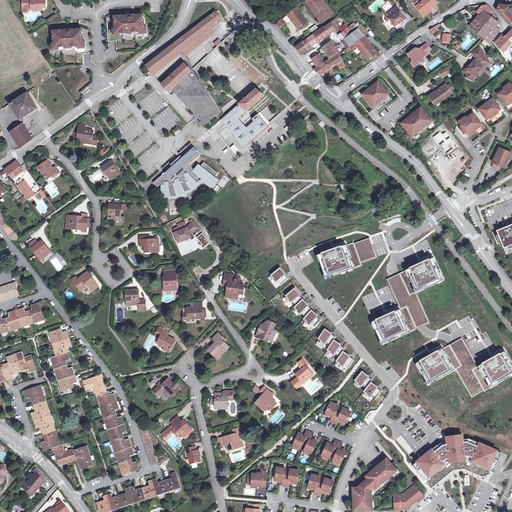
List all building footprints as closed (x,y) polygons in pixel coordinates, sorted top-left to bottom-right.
[(26,0),(27,7),(31,7),(31,8),(34,11),(41,10),(42,9),(42,5),(45,5),(45,0),(42,0),(41,0),(33,0),(31,1),(30,0),(26,0)] [(326,4),(323,0),(318,0),(309,7),(314,13),(326,4)] [(423,14),(438,1),(436,0),(423,0),(416,6),(423,14)] [(333,13),(326,4),(314,13),(321,22),(333,13)] [(511,17),(511,16),(511,8),(507,7),(509,6),(499,5),(496,10),(509,25),(511,22),(511,17)] [(386,18),(387,21),(388,20),(390,19),(395,26),(406,19),(396,6),(387,13),(388,14),(387,15),(386,17),(386,18)] [(307,22),(296,7),(284,17),(288,22),(291,20),(298,29),(307,22)] [(222,20),(215,11),(203,20),(175,42),(181,50),(183,52),(186,56),(192,51),(188,45),(197,38),(197,39),(210,29),(211,30),(222,20)] [(495,20),(488,15),(484,11),(478,18),(477,19),(476,18),(470,27),(481,36),(485,39),(489,43),(500,31),(496,27),(498,25),(497,22),(495,20)] [(126,19),(114,20),(115,36),(144,34),(143,18),(134,18),(131,18),(131,20),(127,21),(126,19)] [(279,28),(285,23),(282,18),(275,23),(279,28)] [(334,19),(323,26),(324,27),(329,34),(330,32),(333,31),(336,29),(340,26),(334,19)] [(359,29),(358,28),(354,23),(349,27),(339,35),(343,41),(359,29)] [(359,29),(365,36),(368,33),(361,25),(358,28),(359,29)] [(318,30),(314,26),(309,29),(313,34),(318,30)] [(329,34),(324,27),(313,35),(307,39),(303,42),(295,47),(300,53),(307,48),(311,46),(318,41),(329,34)] [(188,45),(192,51),(214,34),(211,30),(210,29),(197,39),(197,38),(188,45)] [(365,36),(359,29),(343,41),(342,42),(347,48),(355,42),(365,36)] [(65,33),(65,31),(62,31),(53,31),(54,48),(83,46),(82,30),(73,30),(70,31),(70,32),(65,33)] [(511,30),(505,37),(504,38),(501,35),(494,44),(503,53),(507,49),(511,43),(511,42),(511,30)] [(377,58),(380,56),(377,52),(376,53),(364,37),(356,44),(355,43),(346,50),(348,52),(356,46),(367,59),(374,55),(377,58)] [(219,39),(214,43),(217,47),(222,43),(219,39)] [(331,41),(323,47),(326,52),(330,58),(339,52),(335,47),(331,41)] [(181,50),(175,42),(172,44),(148,63),(145,65),(152,73),(162,65),(181,50)] [(415,53),(413,51),(408,55),(412,61),(412,64),(415,67),(420,63),(420,60),(423,58),(427,54),(428,54),(428,53),(423,47),(422,47),(417,51),(415,53)] [(475,60),(471,65),(467,69),(466,67),(463,71),(467,74),(466,77),(473,80),(475,76),(478,73),(479,73),(481,71),(481,69),(483,66),(490,62),(484,53),(475,60)] [(337,64),(342,60),(338,54),(324,63),(319,55),(313,59),(317,66),(318,67),(314,70),(320,75),(337,64)] [(345,65),(342,60),(337,64),(340,68),(345,65)] [(171,76),(162,84),(169,92),(172,89),(180,99),(189,95),(204,122),(220,112),(211,97),(193,78),(195,76),(191,72),(192,71),(185,64),(171,76)] [(146,67),(141,70),(147,78),(152,74),(146,67)] [(446,68),(440,72),(443,77),(449,73),(446,68)] [(368,90),(362,95),(372,107),(388,95),(378,82),(372,87),(368,90)] [(511,86),(510,83),(503,88),(505,90),(498,95),(506,105),(508,103),(509,104),(511,102),(511,86)] [(428,96),(434,104),(440,100),(441,100),(452,93),(446,86),(438,91),(437,90),(428,96)] [(256,88),(238,104),(246,111),(263,97),(256,88)] [(9,106),(11,105),(20,119),(21,121),(24,120),(23,118),(37,109),(27,93),(14,102),(11,98),(8,100),(10,103),(8,105),(9,106)] [(500,109),(492,99),(479,109),(487,120),(489,118),(490,120),(495,116),(499,113),(498,111),(500,109)] [(246,111),(238,104),(219,120),(241,147),(267,125),(256,113),(251,118),(253,121),(247,127),(238,118),(246,111)] [(402,124),(412,136),(417,131),(417,132),(426,125),(425,124),(431,120),(421,108),(412,115),(409,118),(402,124)] [(462,126),(467,134),(469,132),(471,134),(476,131),(480,128),(478,126),(481,124),(473,114),(467,119),(465,117),(458,122),(462,126)] [(23,124),(12,132),(22,148),(33,138),(24,123),(23,124)] [(79,125),(77,134),(77,139),(84,140),(84,143),(96,145),(97,136),(92,135),(92,131),(85,129),(85,126),(79,125)] [(467,134),(462,126),(460,127),(462,129),(460,130),(463,134),(465,133),(468,138),(477,132),(476,131),(471,134),(469,132),(467,134)] [(436,143),(440,140),(437,136),(438,136),(437,133),(432,137),(436,143)] [(230,148),(235,154),(239,151),(234,145),(230,148)] [(452,148),(445,155),(450,161),(449,162),(454,166),(462,157),(452,148)] [(502,149),(500,148),(498,153),(493,163),(492,167),(499,170),(501,167),(503,168),(510,153),(502,149)] [(156,185),(160,189),(163,185),(164,186),(161,198),(174,197),(173,195),(176,194),(177,196),(188,191),(187,190),(190,188),(191,189),(200,181),(197,179),(199,176),(202,179),(213,187),(218,181),(214,178),(218,173),(204,162),(200,167),(198,165),(194,171),(188,166),(197,154),(190,149),(181,161),(179,163),(176,161),(170,169),(173,171),(166,179),(167,180),(165,182),(161,179),(156,185)] [(111,160),(102,167),(110,179),(120,172),(111,160)] [(5,170),(0,173),(2,176),(7,173),(8,175),(11,179),(23,171),(16,161),(5,170)] [(55,173),(56,175),(59,172),(55,167),(52,169),(47,161),(38,167),(46,179),(51,176),(55,173)] [(25,194),(31,190),(26,183),(24,182),(18,186),(24,195),(25,194)] [(25,194),(24,195),(25,196),(27,199),(34,195),(31,190),(25,194)] [(121,208),(121,205),(109,204),(108,219),(120,220),(121,208)] [(0,224),(13,242),(14,242),(19,238),(1,213),(0,211),(0,224)] [(87,219),(87,215),(82,214),(82,217),(67,216),(66,229),(81,229),(82,232),(86,232),(87,227),(90,227),(91,219),(87,219)] [(191,235),(199,228),(194,221),(187,227),(185,222),(178,225),(179,227),(173,229),(175,233),(174,233),(179,243),(191,237),(191,235)] [(511,244),(511,224),(496,231),(504,248),(511,244)] [(155,247),(158,247),(158,239),(149,239),(149,236),(140,236),(140,246),(144,246),(144,252),(155,251),(155,247)] [(206,237),(201,242),(206,247),(211,242),(206,237)] [(29,244),(38,257),(41,254),(44,257),(50,253),(41,241),(38,244),(35,240),(29,244)] [(353,243),(337,249),(336,246),(330,248),(331,251),(318,255),(326,278),(361,265),(353,243)] [(444,279),(433,257),(424,262),(423,260),(418,262),(419,264),(399,273),(410,295),(444,279)] [(280,268),(270,276),(276,282),(277,281),(280,285),(288,279),(282,273),(283,272),(280,268)] [(176,272),(163,272),(164,291),(173,291),(172,286),(176,286),(176,272)] [(98,287),(88,273),(82,277),(81,276),(77,279),(75,277),(72,280),(80,291),(86,286),(94,289),(98,287)] [(240,285),(240,280),(234,280),(235,275),(225,274),(224,283),(230,284),(229,286),(227,286),(226,297),(230,298),(236,299),(237,295),(237,293),(242,294),(243,285),(240,285)] [(0,302),(18,296),(15,286),(17,285),(16,282),(0,287),(0,302)] [(303,299),(297,293),(298,292),(295,288),(285,296),(291,303),(292,302),(296,306),(294,308),(300,314),(301,313),(305,317),(303,319),(310,325),(311,324),(314,327),(321,320),(315,315),(315,314),(311,310),(306,304),(307,303),(303,299)] [(126,291),(127,301),(130,301),(131,305),(139,305),(139,310),(146,310),(145,300),(139,300),(138,290),(129,291),(127,291),(126,291)] [(0,332),(5,331),(6,332),(13,330),(13,328),(29,323),(29,325),(36,322),(36,321),(44,318),(39,303),(31,306),(32,309),(33,311),(26,314),(25,312),(24,308),(16,310),(8,313),(9,317),(10,319),(2,322),(2,319),(1,316),(0,315),(0,332)] [(407,306),(391,313),(390,311),(385,314),(386,316),(373,322),(383,343),(417,328),(407,306)] [(201,307),(195,308),(187,308),(187,313),(183,313),(183,322),(194,321),(194,319),(202,318),(202,317),(206,316),(205,310),(201,310),(201,307)] [(267,319),(264,326),(261,325),(256,336),(260,338),(261,336),(272,341),(276,331),(273,330),(276,323),(267,319)] [(158,328),(156,331),(162,334),(161,336),(157,344),(165,347),(163,349),(169,352),(175,340),(167,336),(169,333),(158,328)] [(61,333),(60,329),(48,333),(50,337),(51,336),(56,351),(54,352),(56,356),(52,357),(54,365),(52,366),(55,373),(56,372),(62,388),(60,388),(61,392),(73,388),(72,384),(73,384),(77,382),(72,367),(68,369),(67,369),(65,362),(66,361),(70,360),(67,352),(66,348),(68,348),(71,347),(66,331),(63,332),(61,333)] [(329,332),(325,329),(318,339),(325,344),(326,343),(330,345),(327,350),(334,355),(335,354),(339,356),(336,361),(343,367),(344,365),(348,368),(353,360),(347,355),(347,354),(343,351),(344,349),(338,344),(338,343),(334,340),(335,337),(329,333),(329,332)] [(218,352),(220,355),(228,347),(224,342),(226,340),(218,333),(212,339),(216,343),(213,346),(212,345),(208,349),(214,356),(218,352)] [(462,365),(450,344),(435,353),(434,350),(429,354),(430,356),(417,363),(429,384),(462,365)] [(511,374),(511,360),(506,350),(497,355),(496,353),(491,356),(492,358),(473,369),(485,390),(511,374)] [(26,368),(27,370),(28,373),(36,370),(31,356),(24,359),(22,352),(7,357),(9,364),(0,366),(0,382),(14,378),(13,375),(12,373),(26,368)] [(305,361),(300,365),(302,368),(295,374),(297,377),(291,382),(297,388),(303,383),(301,381),(304,379),(306,380),(313,374),(306,366),(308,365),(305,361)] [(367,374),(363,371),(355,381),(362,386),(363,385),(367,388),(364,391),(371,397),(372,395),(376,398),(382,391),(376,386),(376,385),(372,382),(373,380),(366,375),(367,374)] [(109,395),(107,392),(105,384),(103,385),(100,376),(83,382),(86,390),(93,388),(97,399),(98,398),(104,414),(102,415),(104,422),(106,421),(111,437),(110,437),(112,444),(113,444),(118,460),(117,460),(120,467),(121,467),(123,475),(139,470),(137,461),(133,463),(131,463),(129,456),(131,456),(134,454),(129,439),(125,440),(124,440),(121,433),(123,433),(127,432),(122,416),(118,417),(116,418),(114,411),(115,410),(119,409),(114,393),(111,395),(109,395)] [(165,390),(167,393),(172,397),(179,390),(168,379),(162,385),(160,383),(157,385),(158,386),(153,391),(159,396),(163,392),(165,390)] [(47,441),(45,442),(41,443),(44,451),(53,447),(58,463),(70,460),(71,461),(76,460),(75,458),(79,457),(82,467),(88,466),(88,467),(93,465),(87,446),(73,451),(72,450),(65,452),(62,444),(59,445),(55,434),(56,433),(54,427),(53,427),(46,404),(47,404),(45,397),(44,397),(40,386),(24,391),(26,399),(31,398),(33,397),(37,411),(35,412),(31,413),(36,429),(40,427),(42,427),(47,441)] [(270,398),(272,396),(270,393),(270,392),(265,387),(261,391),(260,392),(263,395),(255,403),(263,410),(266,408),(269,407),(271,409),(276,403),(272,399),(271,400),(270,398)] [(223,394),(223,393),(215,393),(215,397),(212,397),(210,404),(215,404),(215,409),(223,409),(223,407),(225,406),(227,405),(227,397),(233,396),(233,388),(225,388),(225,391),(225,394),(223,394)] [(336,406),(328,403),(323,413),(328,415),(328,414),(330,415),(328,418),(327,421),(335,425),(337,418),(339,419),(338,420),(343,422),(348,412),(340,408),(338,413),(334,411),(335,409),(336,406)] [(174,423),(171,426),(173,429),(178,436),(181,433),(185,430),(188,434),(193,430),(187,422),(186,424),(183,421),(178,415),(172,421),(174,423)] [(150,439),(152,438),(155,437),(148,429),(147,429),(146,427),(139,429),(151,464),(158,462),(151,441),(150,439)] [(228,444),(230,450),(243,446),(240,435),(243,434),(241,427),(233,430),(234,434),(221,438),(223,446),(226,445),(228,444)] [(400,434),(412,446),(417,440),(406,428),(400,434)] [(299,435),(295,433),(290,445),(297,448),(297,449),(299,444),(300,442),(304,444),(303,446),(301,450),(308,453),(308,454),(314,441),(310,440),(309,441),(308,440),(308,439),(310,434),(303,430),(301,436),(300,437),(298,436),(299,435)] [(411,458),(413,461),(411,463),(431,487),(453,469),(464,468),(483,476),(493,473),(497,463),(498,464),(499,460),(498,459),(501,454),(487,448),(474,441),(470,440),(465,439),(462,439),(461,435),(447,437),(440,430),(414,452),(416,454),(411,458)] [(327,444),(324,443),(319,455),(325,458),(326,458),(328,454),(328,452),(332,453),(331,456),(330,460),(336,463),(337,463),(342,451),(338,449),(338,451),(336,450),(337,448),(339,443),(331,440),(329,445),(328,446),(327,446),(327,444)] [(195,445),(186,448),(187,452),(188,452),(190,463),(200,460),(198,449),(196,449),(195,445)] [(393,469),(388,463),(383,458),(378,462),(377,461),(374,463),(375,464),(371,467),(372,467),(363,474),(365,477),(357,484),(356,483),(355,483),(354,486),(354,487),(351,487),(351,493),(351,498),(352,504),(353,504),(353,509),(367,508),(366,502),(369,502),(368,494),(368,489),(372,485),(373,486),(383,477),(388,473),(393,469)] [(393,469),(388,473),(390,475),(396,470),(394,468),(389,462),(388,463),(393,469)] [(282,469),(273,468),(272,479),(277,480),(277,478),(279,479),(279,480),(279,483),(278,486),(287,487),(287,484),(287,480),(289,480),(289,481),(294,482),(296,470),(287,469),(286,472),(286,474),(282,474),(282,472),(282,469)] [(36,476),(42,481),(46,478),(40,472),(36,476)] [(99,511),(107,511),(169,492),(180,488),(176,472),(171,474),(172,477),(173,479),(158,484),(158,482),(157,479),(148,482),(149,485),(150,487),(135,491),(135,490),(134,486),(126,489),(127,492),(127,494),(113,499),(112,497),(111,494),(103,497),(104,500),(105,502),(97,504),(99,511)] [(248,485),(248,487),(254,487),(254,486),(263,486),(263,475),(259,475),(259,474),(254,473),(254,475),(249,474),(249,476),(248,485)] [(36,488),(37,489),(43,482),(42,481),(36,476),(34,474),(22,488),(29,494),(30,495),(36,488)] [(317,477),(308,474),(305,485),(310,487),(311,485),(312,486),(311,490),(310,493),(318,495),(319,492),(320,488),(322,489),(322,490),(327,492),(330,481),(321,478),(321,481),(320,483),(316,482),(317,479),(317,477)] [(368,494),(371,494),(371,490),(374,488),(375,489),(386,479),(383,477),(373,486),(372,485),(368,489),(368,494)] [(395,510),(409,509),(409,507),(417,500),(418,502),(425,497),(415,485),(404,495),(394,495),(395,510)]
